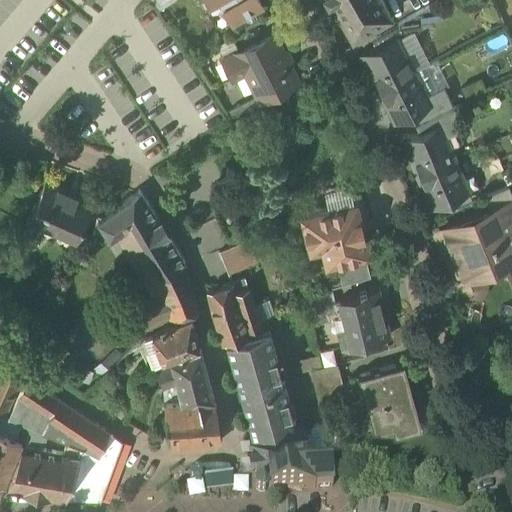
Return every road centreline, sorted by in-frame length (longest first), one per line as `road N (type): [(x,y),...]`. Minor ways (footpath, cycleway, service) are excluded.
road 1 (residential): [(510,511),(500,456),(465,431),(410,224),(355,99),(296,0)]
road 2 (residential): [(241,445),(192,259),(171,214),(123,170),(0,131)]
road 3 (residential): [(0,349),(153,450),(241,445)]
